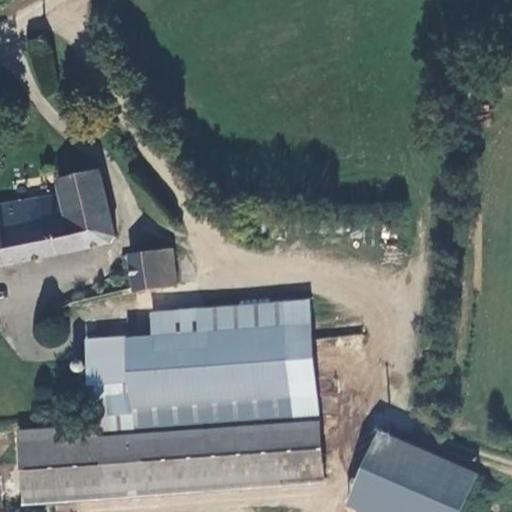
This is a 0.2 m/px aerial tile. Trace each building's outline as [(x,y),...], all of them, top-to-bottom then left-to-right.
[(68,85),(58,84),(53,88),(51,96),(56,101),(64,103),(70,99),(71,91),(68,85)] [(61,190),(0,201),(0,262),(120,235),(102,166),(58,176),(61,190)] [(145,306),(184,301),(182,278),(186,278),(179,242),(136,248),(145,306)] [(137,331),(141,387),(109,389),(112,420),(85,423),(86,445),(91,445),(94,507),(126,505),(127,498),(344,484),(329,296),(169,308),(170,329),(137,331)] [(141,387),(137,331),(98,334),(102,390),(109,389),(141,387)] [(359,511),(459,511),(477,472),(375,430),(343,505),(359,511)]
